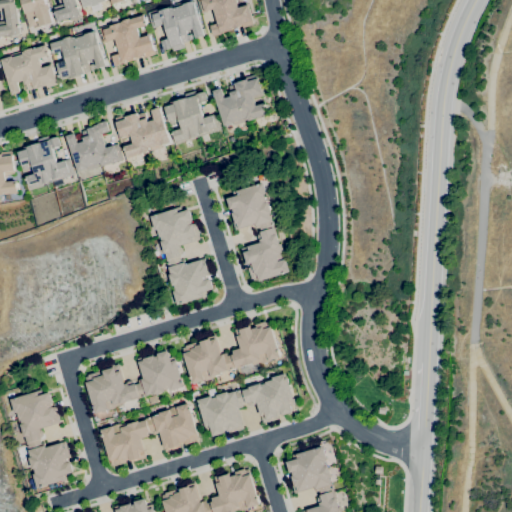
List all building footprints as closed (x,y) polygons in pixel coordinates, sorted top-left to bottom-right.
[(0,36),(0,21),(6,21),(4,8),(0,8),(0,0),(15,0),(15,4),(16,4),(20,34),(18,34),(19,35),(10,36),(0,36)] [(28,27),(24,14),(25,14),(20,0),(44,0),(46,5),(48,5),(50,9),(48,10),(52,23),(39,27),(38,24),(28,27)] [(57,22),(54,11),(53,7),(64,3),(63,0),(75,0),(78,8),(79,7),(80,13),(81,18),(70,21),(69,18),(57,22)] [(84,8),(81,0),(104,0),(105,1),(99,3),(100,5),(93,7),(92,5),(84,8)] [(213,36),(210,26),(217,23),(213,9),(207,11),(207,12),(201,13),(196,0),(235,0),(237,6),(247,3),(254,24),(243,28),(242,25),(234,28),(235,30),(213,36)] [(173,51),(172,48),(163,50),(161,41),(169,39),(164,24),(158,26),(158,27),(152,29),(147,13),(184,2),(184,3),(193,1),(204,36),(195,38),(192,29),(186,31),(187,33),(187,35),(191,34),(193,39),(188,40),(189,41),(182,43),(183,48),(173,51)] [(115,66),(112,56),(119,54),(115,39),(104,43),(99,27),(143,14),(147,26),(137,29),(140,38),(150,35),(154,50),(155,54),(145,58),(144,56),(125,61),(125,63),(115,66)] [(61,79),(56,64),(67,60),(64,51),(54,54),(50,43),(85,32),(86,34),(95,31),(99,44),(100,43),(102,50),(101,50),(106,66),(97,69),(94,59),(88,61),(90,65),(93,64),(95,69),(90,70),(90,71),(84,73),(84,74),(72,78),(71,76),(61,79)] [(12,95),(1,59),(12,56),(13,57),(23,54),(22,52),(25,52),(24,50),(32,48),(32,47),(45,43),(46,47),(47,47),(48,50),(47,50),(49,56),(39,59),(41,66),(51,63),(52,67),(53,66),(54,69),(53,70),(58,85),(46,88),(46,86),(34,89),(34,88),(28,90),(26,84),(25,84),(24,81),(18,82),(21,92),(12,95)] [(224,126),(213,91),(221,88),(224,98),(231,96),(229,92),(236,90),(234,83),(246,80),(245,77),(256,74),(260,89),(262,88),(263,92),(262,92),(263,96),(253,99),(255,106),(265,103),(269,115),(256,119),(255,119),(248,121),(233,125),(233,123),(224,126)] [(176,144),(175,142),(172,131),(182,128),(179,119),(169,122),(164,107),(174,104),(173,102),(187,98),(196,95),(195,94),(204,92),(207,101),(199,104),(203,118),(212,115),(215,127),(209,130),(209,131),(198,134),(198,133),(197,134),(197,135),(196,136),(196,137),(189,139),(189,140),(176,144)] [(126,157),(123,146),(132,144),(129,134),(120,137),(115,122),(116,122),(114,118),(121,115),(122,117),(137,113),(138,114),(144,112),(146,118),(147,118),(148,122),(154,120),(151,110),(159,108),(170,142),(159,146),(159,145),(148,148),(149,150),(147,151),(147,152),(140,154),(139,153),(126,157)] [(77,171),(66,136),(74,133),(77,143),(83,141),(82,137),(83,137),(81,131),(87,129),(94,126),(94,125),(97,124),(106,121),(109,131),(101,134),(106,148),(112,146),(112,145),(118,143),(123,160),(86,171),(86,169),(77,171)] [(41,184),(41,183),(28,187),(25,177),(34,174),(32,164),(22,167),(17,152),(27,149),(26,147),(38,143),(37,139),(48,136),(49,139),(57,136),(60,146),(52,148),(56,163),(62,161),(62,160),(68,158),(73,174),(41,184)] [(0,152),(11,151),(14,173),(4,174),(5,182),(15,181),(17,192),(2,193),(3,194),(0,194),(0,152)] [(254,282),(253,279),(251,279),(247,264),(243,252),(249,251),(247,246),(260,243),(259,240),(262,239),(260,232),(261,232),(260,228),(257,229),(255,224),(237,229),(232,213),(233,212),(232,209),(230,210),(227,199),(234,197),(232,191),(236,190),(236,191),(263,183),(268,197),(265,197),(267,202),(269,202),(272,213),(270,214),(279,244),(281,244),(283,251),(284,253),(285,253),(287,259),(286,259),(290,272),(259,281),(259,280),(254,282)] [(177,305),(173,291),(175,291),(173,286),(172,286),(169,275),(170,274),(164,254),(160,242),(162,241),(160,237),(159,237),(157,229),(154,230),(150,216),(175,209),(175,208),(181,206),(182,211),(189,209),(192,220),(191,221),(192,224),(196,223),(199,235),(198,235),(200,239),(180,246),(181,249),(178,250),(181,260),(184,259),(185,265),(199,260),(205,258),(210,274),(208,274),(208,275),(207,276),(208,279),(210,279),(213,289),(206,291),(208,296),(202,298),(201,298),(177,305)] [(192,384),(183,354),(182,348),(185,347),(185,346),(195,342),(196,346),(201,344),(200,342),(201,342),(200,340),(215,335),(221,354),(226,353),(227,356),(233,354),(232,351),(240,348),(234,329),(250,325),(251,329),(255,328),(254,325),(265,322),(265,323),(269,322),(280,357),(271,360),(271,361),(262,364),(261,362),(251,365),(251,363),(220,373),(221,374),(211,377),(211,379),(204,381),(204,380),(192,384)] [(95,414),(86,383),(87,382),(85,377),(88,376),(88,375),(99,371),(99,372),(104,370),(103,368),(114,365),(118,364),(124,384),(127,383),(128,386),(135,384),(135,385),(139,383),(138,380),(143,379),(137,359),(152,354),(153,357),(158,356),(157,354),(168,350),(170,358),(175,356),(177,362),(176,362),(184,387),(170,391),(169,389),(164,391),(165,392),(153,395),(153,394),(120,404),(120,405),(113,407),(114,409),(108,410),(95,414)] [(213,437),(209,426),(205,427),(197,400),(209,397),(207,390),(214,388),(216,395),(227,392),(228,393),(242,389),(242,391),(249,388),(248,387),(260,383),(261,385),(265,383),(265,382),(272,380),(272,377),(286,373),(293,398),(294,398),(296,404),(290,406),(293,412),(282,416),(281,414),(278,415),(279,418),(263,423),(256,403),(253,404),(252,401),(246,403),(246,402),(242,404),(243,407),(240,408),(238,409),(243,425),(237,427),(238,428),(227,432),(227,430),(223,432),(224,433),(213,437)] [(37,488),(33,474),(36,474),(34,469),(32,469),(29,458),(31,458),(28,450),(30,450),(26,436),(24,437),(21,425),(22,424),(20,420),(19,420),(17,413),(15,413),(11,399),(36,392),(35,391),(41,389),(43,395),(50,392),(53,403),(51,404),(52,407),(56,406),(59,418),(60,423),(40,429),(41,432),(39,433),(41,439),(40,440),(41,444),(44,443),(46,448),(65,442),(70,457),(68,457),(69,458),(67,459),(68,462),(71,462),(74,472),(63,476),(64,480),(37,488)] [(115,466),(115,464),(111,466),(110,460),(109,460),(100,430),(112,426),(119,424),(120,424),(121,427),(127,426),(127,424),(137,421),(137,420),(144,417),(145,419),(159,414),(159,413),(169,410),(169,408),(176,406),(176,407),(188,403),(197,432),(196,433),(198,439),(195,440),(195,442),(185,445),(184,441),(179,443),(180,446),(170,449),(170,447),(164,449),(159,432),(157,433),(156,430),(149,432),(148,433),(149,436),(140,439),(143,451),(144,451),(146,458),(130,463),(129,458),(125,459),(126,463),(115,466)] [(385,414),(378,414),(379,406),(386,407),(385,414)] [(307,511),(307,510),(319,506),(318,503),(321,502),(319,495),(320,495),(319,491),(316,492),(314,487),(297,492),(296,487),(294,487),(291,476),(293,476),(292,472),(289,473),(286,462),(297,459),(296,454),(323,446),(327,460),(324,461),(326,466),(328,465),(331,477),(329,477),(331,483),(339,507),(340,507),(341,511),(307,511)] [(165,511),(162,501),(163,501),(161,496),(165,495),(164,493),(175,490),(176,493),(180,492),(179,489),(186,487),(186,485),(195,482),(201,502),(206,500),(207,504),(212,502),(211,498),(219,496),(214,477),(231,472),(232,473),(244,469),(245,470),(249,469),(250,474),(260,505),(247,508),(248,509),(241,511),(240,509),(233,511),(233,510),(227,511),(165,511)] [(115,511),(114,507),(129,502),(130,505),(135,504),(134,502),(145,498),(147,505),(152,504),(154,510),(153,510),(153,511),(115,511)]
